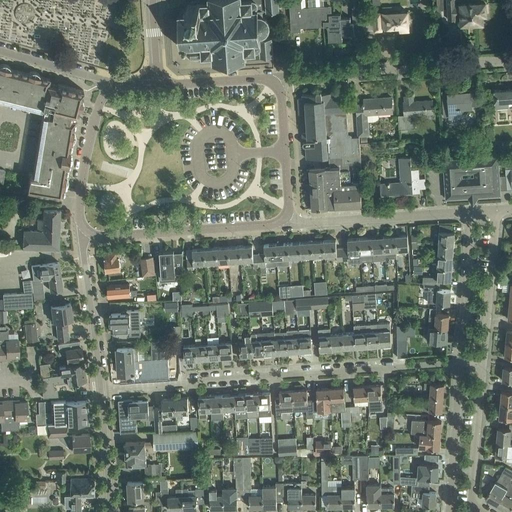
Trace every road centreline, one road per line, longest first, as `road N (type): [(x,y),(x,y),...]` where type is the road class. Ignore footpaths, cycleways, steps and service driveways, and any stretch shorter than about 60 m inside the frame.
road 1 (residential): [(101,391),(461,363)]
road 2 (residential): [(275,82),(511,61)]
road 3 (residential): [(95,235),(264,224),(288,211)]
road 4 (residential): [(288,211),(307,221),(470,211)]
road 5 (residential): [(113,86),(81,186),(79,218),(95,235)]
road 6 (residential): [(95,235),(85,258),(101,391)]
road 7 (residential): [(485,362),(497,209)]
road 8 (residential): [(470,211),(461,363)]
road 9 (residential): [(461,363),(450,511)]
road 10 (residential): [(473,508),(485,362)]
road 11 (residential): [(288,211),(275,82)]
road 12 (residential): [(101,391),(109,511)]
